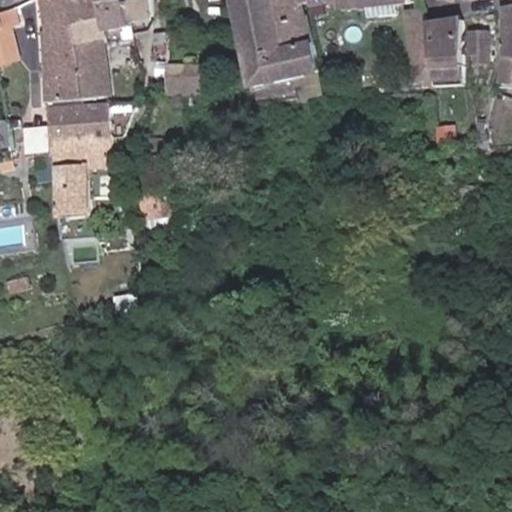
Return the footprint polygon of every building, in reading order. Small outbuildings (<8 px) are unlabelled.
[(101,11),(99,0),(44,0),(48,18),(77,15),(101,11)] [(129,19),(125,0),(99,0),(101,11),(104,30),(130,28),(129,19)] [(152,16),(151,0),(125,0),(129,19),(152,16)] [(307,3),(307,0),(234,0),(250,87),(315,75),(303,2),(307,3)] [(364,8),(363,0),(336,0),(337,4),(338,19),(364,17),(364,8)] [(410,4),(409,0),(363,0),(364,8),(396,5),(410,4)] [(396,15),(396,5),(364,8),(364,17),(396,15)] [(511,56),(511,8),(511,9),(502,11),(502,56),(511,56)] [(77,15),(87,99),(106,96),(101,46),(106,45),(106,43),(104,30),(101,11),(77,15)] [(425,27),(424,13),(407,14),(413,81),(421,80),(422,94),(431,94),(425,27)] [(0,37),(10,34),(5,15),(0,16),(0,37)] [(56,103),(87,99),(77,15),(48,18),(51,32),(46,33),(56,103)] [(463,93),(462,22),(425,27),(431,94),(463,93)] [(112,96),(106,45),(101,46),(106,96),(112,96)] [(170,93),(188,93),(202,92),(202,64),(170,64),(170,93)] [(58,109),(63,148),(116,145),(111,106),(58,109)] [(10,130),(17,129),(15,120),(9,122),(10,130)] [(481,134),(489,133),(491,133),(492,126),(482,125),(481,134)] [(68,176),(69,226),(96,226),(95,177),(120,176),(116,145),(63,148),(68,176)] [(142,172),(141,195),(166,196),(166,172),(142,172)] [(150,199),(149,232),(175,232),(176,199),(150,199)] [(29,225),(0,227),(0,245),(30,243),(29,225)]
